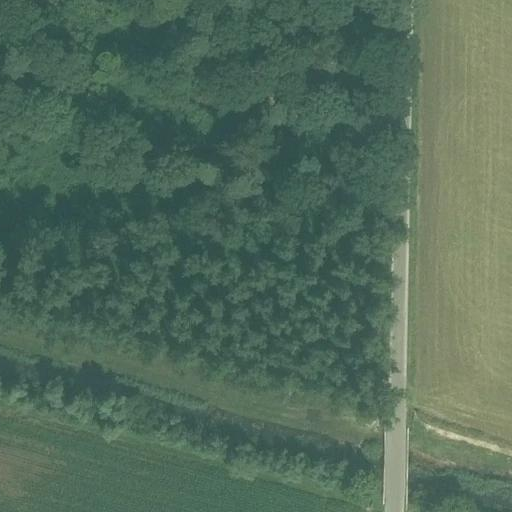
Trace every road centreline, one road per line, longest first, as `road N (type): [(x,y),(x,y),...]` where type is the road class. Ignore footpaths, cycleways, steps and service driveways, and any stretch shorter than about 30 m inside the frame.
road 1 (unclassified): [(394,511),(406,0)]
road 2 (track): [(0,336),(278,411)]
road 3 (track): [(398,423),(278,411)]
